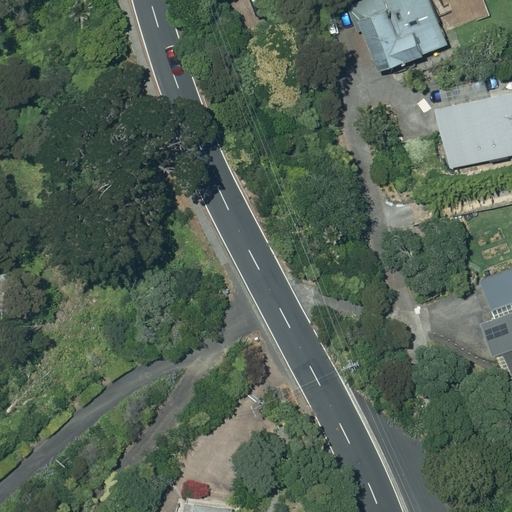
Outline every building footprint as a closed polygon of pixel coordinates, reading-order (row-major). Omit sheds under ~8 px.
[(373,22),(389,63),(461,36),(446,0),(352,0),(363,26),(373,22)] [(511,85),(448,99),(460,159),(511,148),(511,85)] [(511,266),(485,277),(499,312),(494,314),(506,346),(511,343),(511,266)] [(0,299),(9,307),(25,300),(28,283),(13,273),(0,276),(0,299)] [(241,511),(243,500),(207,494),(204,511),(241,511)]
